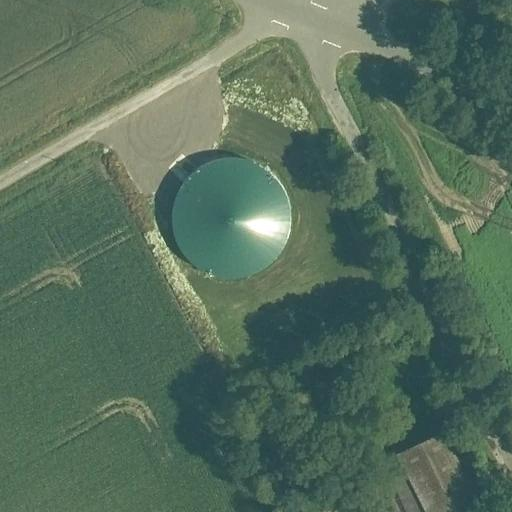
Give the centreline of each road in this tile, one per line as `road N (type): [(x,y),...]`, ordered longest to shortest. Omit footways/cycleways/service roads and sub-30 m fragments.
road 1 (residential): [(288,19),(511,469)]
road 2 (unclassified): [(0,194),(288,19)]
road 3 (residential): [(511,112),(288,19)]
